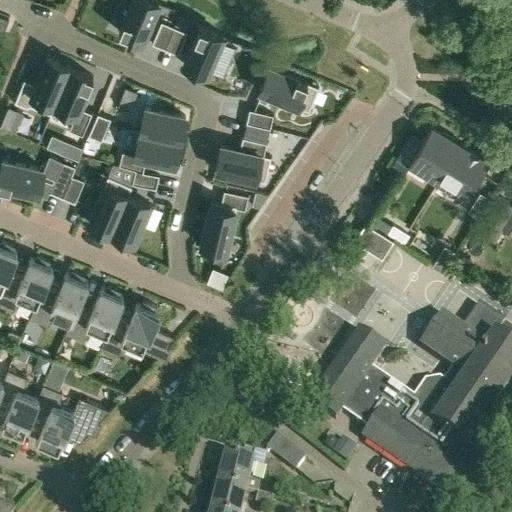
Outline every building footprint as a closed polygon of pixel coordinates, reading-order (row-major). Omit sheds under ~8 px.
[(154,0),(131,0),(118,30),(142,40),(158,2),(154,0)] [(0,30),(4,31),(9,18),(0,14),(0,30)] [(161,19),(151,42),(164,47),(174,25),(161,19)] [(174,25),(164,47),(177,53),(187,30),(174,25)] [(199,25),(183,63),(207,73),(223,35),(199,25)] [(24,78),(14,100),(28,106),(29,104),(50,112),(70,65),(47,55),(35,82),(24,78)] [(70,65),(50,112),(51,113),(53,108),(73,117),(69,128),(82,133),(91,111),(80,106),(93,75),(70,65)] [(269,65),(259,89),(308,110),(318,86),(269,65)] [(145,105),(139,130),(180,139),(185,115),(145,105)] [(8,106),(0,125),(14,131),(22,111),(8,106)] [(249,107),(246,121),(270,127),(273,113),(249,107)] [(97,111),(88,134),(101,139),(111,117),(97,111)] [(412,134),(393,165),(403,171),(410,161),(466,196),(488,160),(468,147),(468,148),(454,139),(455,138),(442,130),(441,132),(431,125),(422,140),(412,134)] [(122,150),(119,164),(135,167),(135,168),(143,169),(146,157),(174,164),(180,139),(139,130),(134,153),(122,150)] [(221,143),(215,169),(265,180),(271,155),(263,153),(266,141),(242,136),(239,148),(221,143)] [(81,147),(67,141),(62,153),(76,159),(81,147)] [(2,159),(0,169),(0,184),(38,193),(43,168),(2,159)] [(62,159),(49,191),(62,196),(75,165),(62,159)] [(75,165),(62,196),(75,202),(84,179),(71,174),(75,165)] [(135,168),(132,181),(156,187),(159,173),(143,169),(135,168)] [(108,174),(88,222),(111,231),(131,184),(108,174)] [(211,198),(200,244),(226,250),(235,209),(244,211),(248,194),(224,188),(221,201),(211,198)] [(127,193),(111,231),(134,241),(150,203),(127,193)] [(511,203),(499,195),(478,229),(495,240),(502,227),(511,233),(511,203)] [(392,240),(365,222),(354,240),(367,248),(381,257),(392,240)] [(0,288),(1,289),(5,278),(17,251),(14,249),(15,245),(0,239),(0,288)] [(433,265),(443,272),(455,253),(444,247),(433,265)] [(36,304),(41,293),(52,266),(49,264),(51,260),(36,254),(34,258),(31,256),(21,278),(18,277),(16,283),(5,278),(1,289),(0,288),(0,303),(13,309),(19,302),(33,308),(35,304),(36,304)] [(72,319),(76,308),(88,281),(84,279),(86,275),(71,269),(69,273),(66,271),(57,293),(54,292),(51,297),(41,293),(36,304),(35,304),(33,308),(30,317),(48,324),(57,313),(70,319),(72,319)] [(107,334),(112,323),(123,296),(120,294),(121,290),(107,284),(105,288),(101,286),(92,308),(89,307),(87,312),(76,308),(72,319),(70,319),(65,331),(84,339),(90,332),(104,338),(106,333),(107,334)] [(106,333),(104,338),(100,346),(119,354),(128,343),(142,349),(166,359),(171,348),(168,346),(177,336),(152,326),(159,311),(155,309),(157,305),(142,299),(140,303),(137,301),(128,323),(125,322),(122,327),(112,323),(107,334),(106,333)] [(497,468),(467,447),(511,381),(511,347),(496,336),(506,322),(479,304),(462,329),(442,316),(421,346),(454,368),(444,382),(440,379),(425,382),(414,398),(371,369),(386,348),(359,330),(309,402),(336,420),(342,412),(368,430),(362,438),(467,511),(497,468)] [(21,336),(9,331),(6,338),(18,343),(21,336)] [(39,396),(38,396),(24,390),(26,376),(8,368),(2,381),(4,382),(0,389),(0,393),(12,398),(0,427),(0,430),(20,440),(34,407),(39,396)] [(39,396),(34,407),(48,413),(36,440),(58,450),(64,434),(80,441),(89,431),(96,434),(101,423),(98,422),(111,408),(111,407),(109,408),(79,396),(73,411),(60,405),(62,391),(43,383),(38,396),(39,396)] [(296,471),(306,458),(277,435),(267,448),(296,471)] [(327,444),(334,449),(339,441),(332,436),(327,444)] [(344,438),(336,451),(348,459),(356,446),(344,438)] [(261,482),(249,479),(254,462),(226,455),(219,484),(247,491),(258,494),(261,482)] [(212,511),(241,511),(247,491),(219,484),(212,511)] [(271,508),(274,498),(258,494),(256,504),(271,508)]
